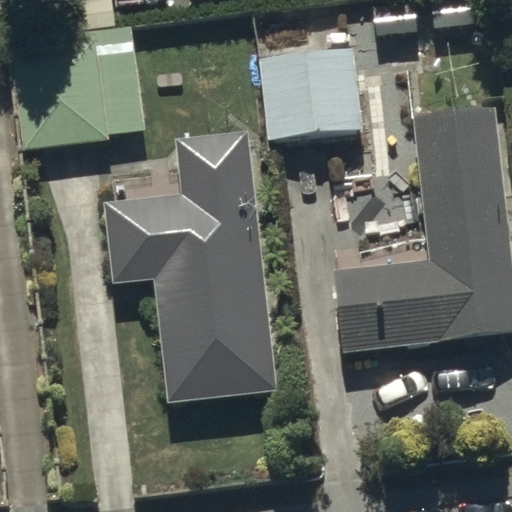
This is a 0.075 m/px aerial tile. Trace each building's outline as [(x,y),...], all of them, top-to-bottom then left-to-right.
[(186,0),(188,11),(301,1),(300,0),(186,0)] [(11,60),(21,165),(109,156),(108,149),(145,145),(134,42),(116,44),(112,7),(69,12),(74,54),(11,60)] [(262,77),(267,156),(361,150),(357,93),(367,93),(365,70),(262,77)] [(416,133),(430,271),(430,276),(331,286),(340,375),(511,356),(511,317),(491,124),(416,133)] [(155,298),(167,417),(273,406),(247,149),(176,157),(182,212),(105,220),(113,302),(155,298)]
